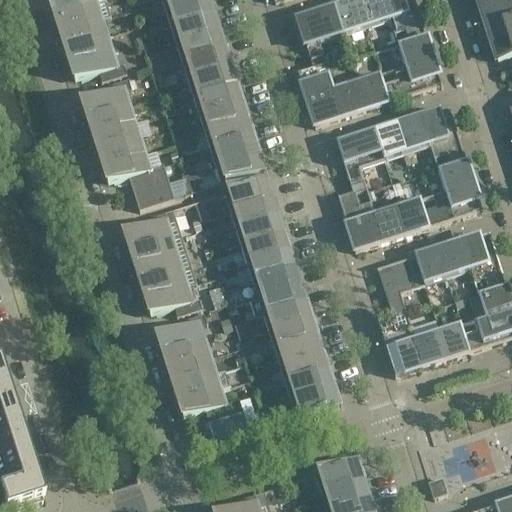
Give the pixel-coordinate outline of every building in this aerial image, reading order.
[(97,9),(94,0),(68,0),(55,4),(50,6),(51,11),(52,14),(55,23),(97,9)] [(209,3),(207,0),(161,0),(167,17),(209,3)] [(396,25),(387,0),(374,0),(361,4),(370,33),(391,26),(396,25)] [(427,42),(413,0),(387,0),(396,25),(391,26),(399,51),(427,42)] [(511,6),(511,0),(477,0),(482,16),(511,6)] [(214,20),(209,3),(167,17),(172,34),(214,20)] [(370,33),(361,4),(336,12),(345,41),(370,33)] [(511,24),(511,6),(482,16),(487,32),(511,24)] [(102,25),(97,9),(55,23),(60,39),(102,25)] [(321,49),(344,41),(345,41),(336,12),(297,25),(298,26),(313,72),(313,73),(327,69),(321,49)] [(220,37),(214,20),(172,34),(178,51),(220,37)] [(511,41),(511,24),(487,32),(492,48),(511,41)] [(107,41),(102,25),(60,39),(65,55),(107,41)] [(225,54),(220,37),(178,51),(183,68),(225,54)] [(113,57),(107,41),(65,55),(70,71),(113,57)] [(511,41),(492,48),(498,66),(499,65),(498,65),(511,60),(511,41)] [(435,67),(427,42),(399,51),(405,71),(407,76),(435,67)] [(231,72),(225,54),(183,68),(189,85),(231,72)] [(117,72),(113,57),(70,71),(74,82),(76,87),(99,79),(106,77),(112,75),(118,73),(117,72)] [(443,91),(435,67),(407,76),(405,71),(380,79),(389,108),(441,91),(443,91)] [(339,124),(330,95),(335,94),(327,69),(313,73),(313,72),(300,77),(300,76),(298,77),(315,130),(315,132),(339,124)] [(128,80),(124,70),(117,72),(118,73),(121,82),(128,80)] [(236,89),(231,72),(189,85),(194,102),(236,89)] [(118,73),(112,75),(115,84),(121,82),(118,73)] [(115,84),(112,75),(106,77),(109,86),(115,84)] [(109,86),(106,77),(99,79),(102,88),(109,86)] [(389,108),(380,79),(355,87),(364,116),(389,108)] [(132,94),(129,84),(123,86),(126,95),(125,95),(125,97),(132,94)] [(126,95),(123,86),(117,88),(120,97),(125,95),(126,95)] [(355,87),(335,94),(330,95),(339,124),(364,116),(355,87)] [(120,97),(117,88),(111,90),(113,99),(120,97)] [(242,106),(236,89),(194,102),(199,119),(242,106)] [(113,99),(111,90),(104,93),(106,101),(113,99)] [(130,112),(125,97),(125,95),(120,97),(113,99),(106,101),(83,109),(84,114),(85,117),(88,125),(130,112)] [(247,123),(242,106),(199,119),(205,137),(247,123)] [(135,128),(130,112),(88,125),(93,141),(135,128)] [(467,167),(450,115),(451,115),(451,113),(427,121),(436,150),(431,151),(439,176),(467,167)] [(436,150),(427,121),(401,129),(411,158),(431,151),(436,150)] [(253,140),(247,123),(205,137),(210,154),(253,140)] [(140,144),(135,128),(93,141),(98,157),(140,144)] [(411,158),(401,129),(376,137),(385,166),(411,158)] [(361,174),(384,166),(385,166),(376,137),(338,150),(338,151),(339,151),(353,197),(353,198),(367,194),(361,174)] [(258,157),(253,140),(210,154),(216,171),(258,157)] [(146,160),(140,144),(98,157),(103,173),(146,160)] [(263,175),(259,160),(258,157),(216,171),(222,189),(264,176),(264,175),(263,175)] [(151,176),(150,174),(146,160),(103,173),(107,185),(109,190),(130,183),(151,176)] [(475,192),(467,167),(439,176),(445,196),(447,201),(475,192)] [(175,204),(165,171),(164,170),(150,174),(151,176),(130,183),(135,198),(134,198),(140,215),(175,204)] [(194,193),(192,185),(196,184),(193,178),(183,181),(184,188),(188,187),(190,194),(194,193)] [(273,203),(267,186),(267,185),(225,199),(231,217),(271,204),(273,203)] [(483,216),(475,192),(447,201),(445,196),(420,204),(430,233),(481,216),(482,216),(483,216)] [(379,249),(370,220),(375,219),(367,194),(353,198),(353,197),(340,201),(338,202),(355,255),(355,257),(379,249)] [(278,221),(278,218),(277,218),(273,203),(271,204),(231,217),(236,234),(278,221)] [(430,233),(420,204),(395,212),(404,241),(430,233)] [(395,212),(375,219),(370,220),(379,249),(404,241),(395,212)] [(182,241),(174,215),(165,218),(168,228),(167,228),(167,227),(162,229),(156,231),(149,233),(125,241),(126,246),(127,246),(128,248),(127,248),(130,257),(182,241)] [(168,228),(165,218),(159,220),(162,229),(167,227),(167,228),(168,228)] [(162,229),(159,220),(153,222),(156,231),(162,229)] [(284,238),(278,221),(236,234),(242,251),(284,238)] [(156,231),(153,222),(146,224),(149,233),(156,231)] [(289,255),(284,238),(242,251),(247,268),(289,255)] [(507,292),(491,240),(491,238),(467,246),(476,275),(471,276),(479,301),(507,292)] [(135,273),(187,257),(182,241),(130,257),(135,273)] [(476,275),(467,246),(442,254),(451,283),(471,276),(476,275)] [(451,283),(442,254),(416,262),(426,291),(451,283)] [(295,272),(289,255),(247,268),(253,285),(295,272)] [(140,289),(192,273),(187,257),(135,273),(140,289)] [(401,299),(424,291),(426,291),(416,262),(378,275),(378,276),(393,322),(394,323),(408,318),(401,299)] [(300,289),(295,272),(253,285),(258,303),(300,289)] [(146,305),(188,292),(197,289),(192,273),(140,289),(146,305)] [(306,306),(300,289),(258,303),(264,320),(306,306)] [(193,307),(188,292),(146,305),(149,316),(151,322),(175,314),(182,312),(188,310),(193,308),(193,307)] [(511,317),(511,306),(507,292),(479,301),(485,321),(487,326),(511,317)] [(203,314),(200,304),(193,307),(193,308),(194,308),(197,316),(203,314)] [(311,323),(306,306),(264,320),(269,337),(311,323)] [(197,316),(194,308),(193,308),(188,310),(190,318),(197,316)] [(190,318),(188,310),(182,312),(184,320),(190,318)] [(184,320),(182,312),(175,314),(177,323),(184,320)] [(511,317),(487,326),(485,321),(461,329),(470,358),(511,343),(511,317)] [(419,374),(410,345),(416,344),(408,318),(394,323),(393,322),(380,326),(378,326),(395,380),(395,381),(419,374)] [(208,329),(204,319),(198,321),(201,330),(200,330),(200,331),(208,329)] [(201,330),(198,321),(192,323),(195,332),(200,330),(201,330)] [(195,332),(192,323),(186,325),(189,334),(195,332)] [(317,341),(311,323),(269,337),(275,354),(317,341)] [(189,334),(186,325),(179,327),(182,336),(189,334)] [(470,358),(461,329),(435,337),(445,366),(470,358)] [(205,346),(200,331),(200,330),(195,332),(189,334),(182,336),(158,344),(160,348),(161,351),(160,351),(163,360),(205,346)] [(445,366),(435,337),(416,344),(410,345),(419,374),(445,366)] [(322,358),(317,341),(275,354),(280,371),(322,358)] [(211,362),(205,346),(163,360),(168,376),(211,362)] [(328,375),(322,358),(280,371),(286,388),(328,375)] [(216,378),(211,362),(168,376),(173,392),(216,378)] [(333,392),(328,375),(286,388),(291,405),(333,392)] [(221,394),(216,378),(173,392),(179,408),(221,394)] [(0,405),(13,402),(10,393),(6,382),(0,384),(0,405)] [(339,409),(334,395),(333,392),(291,405),(297,424),(339,410),(339,409)] [(226,411),(226,409),(221,394),(179,408),(182,419),(184,424),(205,418),(205,417),(226,411)] [(0,427),(19,421),(15,410),(13,402),(0,405),(0,427)] [(250,439),(240,406),(240,405),(226,409),(226,411),(205,417),(205,418),(210,433),(215,450),(250,439)] [(270,427),(267,420),(271,419),(268,413),(258,416),(259,423),(263,421),(265,429),(270,427)] [(0,448),(25,440),(22,432),(19,421),(0,427),(0,448)] [(0,469),(31,460),(28,449),(25,440),(0,448),(0,469)] [(0,494),(39,482),(35,470),(31,460),(0,469),(0,494)] [(363,485),(358,468),(358,467),(316,481),(321,499),(361,486),(361,485),(363,485)] [(0,511),(21,511),(43,505),(41,501),(44,500),(39,482),(0,494),(0,511)] [(448,499),(443,484),(429,488),(434,503),(448,499)] [(338,511),(369,502),(368,499),(363,485),(361,485),(361,486),(321,499),(325,511),(338,511)] [(259,510),(256,500),(250,502),(252,510),(258,509),(258,510),(259,510)] [(247,511),(252,510),(250,502),(244,504),(246,511),(247,511)] [(372,511),(369,502),(338,511),(372,511)]
